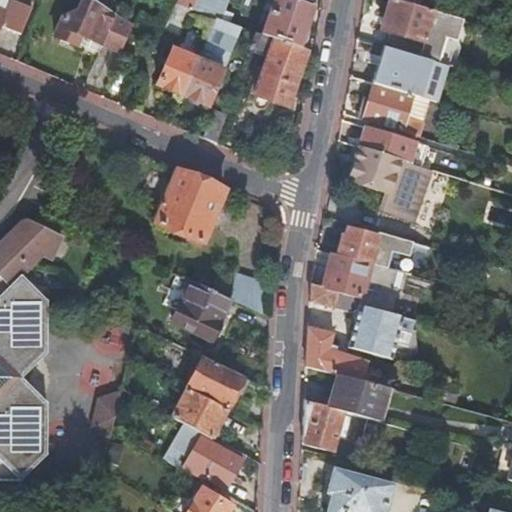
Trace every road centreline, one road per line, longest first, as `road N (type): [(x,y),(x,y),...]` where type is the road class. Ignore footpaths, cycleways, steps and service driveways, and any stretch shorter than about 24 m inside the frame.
road 1 (residential): [(273,511),(310,199)]
road 2 (residential): [(60,96),(310,199)]
road 3 (residential): [(310,199),(347,0)]
